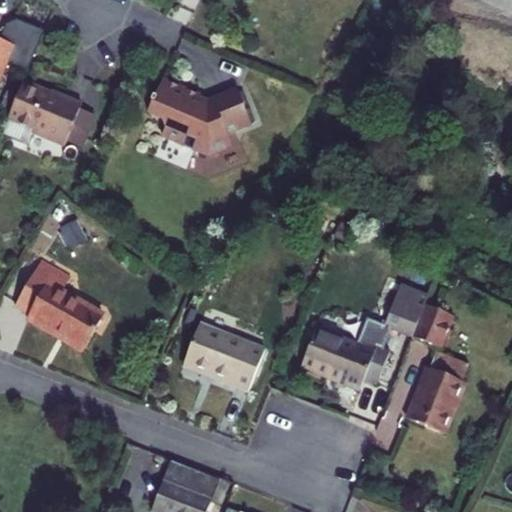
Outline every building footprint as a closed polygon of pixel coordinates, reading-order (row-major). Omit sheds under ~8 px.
[(0,83),(14,48),(1,42),(0,42),(0,83)] [(157,135),(201,155),(213,151),(220,135),(245,125),(233,91),(206,101),(204,106),(194,102),(197,95),(160,80),(145,112),(157,118),(160,130),(157,135)] [(65,102),(23,84),(9,120),(1,137),(26,148),(32,133),(37,131),(51,137),(49,141),(63,147),(66,143),(82,150),(85,139),(70,132),(78,112),(81,105),(66,99),(65,102)] [(70,132),(85,139),(94,119),(78,112),(70,132)] [(27,320),(82,353),(102,319),(61,295),(69,280),(40,264),(15,308),(29,317),(27,320)] [(426,307),(429,297),(401,286),(386,328),(413,340),(426,307)] [(426,307),(413,340),(441,350),(453,318),(426,307)] [(248,393),(264,353),(200,327),(185,363),(217,376),(216,381),(248,393)] [(363,383),(377,389),(390,354),(377,349),(375,353),(316,332),(302,369),(359,392),(363,383)] [(454,381),(460,365),(436,356),(429,372),(454,381)] [(183,368),(216,381),(217,376),(185,363),(183,368)] [(427,371),(408,422),(445,437),(465,386),(463,385),(469,369),(460,365),(454,381),(429,372),(427,371)] [(209,511),(213,503),(165,485),(153,511),(209,511)]
